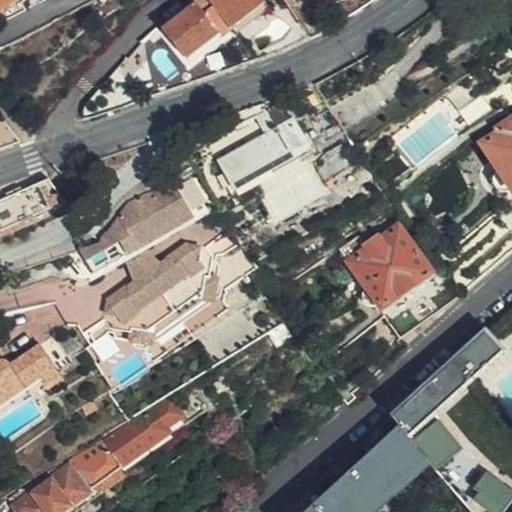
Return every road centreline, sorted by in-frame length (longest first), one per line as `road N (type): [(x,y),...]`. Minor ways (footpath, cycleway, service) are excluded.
road 1 (tertiary): [(409,0),(305,65),(0,170)]
road 2 (tertiary): [(252,511),(511,276)]
road 3 (unknown): [(173,110),(203,127),(208,158),(49,273)]
